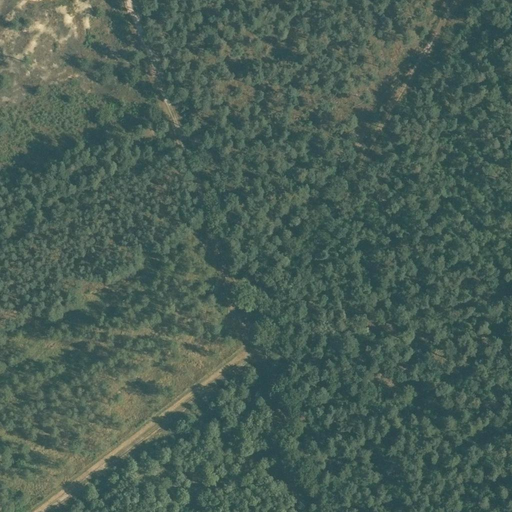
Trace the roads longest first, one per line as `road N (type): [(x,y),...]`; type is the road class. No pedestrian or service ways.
road 1 (track): [(128,0),(242,311),(287,410),(315,511)]
road 2 (track): [(248,323),(287,293),(456,0)]
road 3 (track): [(259,350),(45,511)]
road 4 (track): [(287,410),(511,364)]
